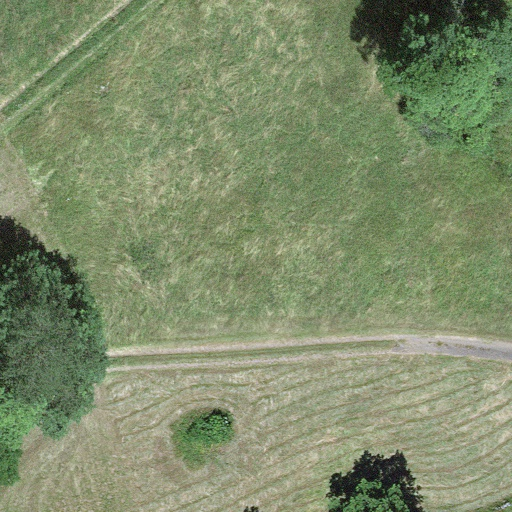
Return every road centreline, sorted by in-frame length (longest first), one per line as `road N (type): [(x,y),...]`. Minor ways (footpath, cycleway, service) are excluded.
road 1 (track): [(0,387),(132,360),(420,343),(511,357)]
road 2 (track): [(159,0),(0,130)]
